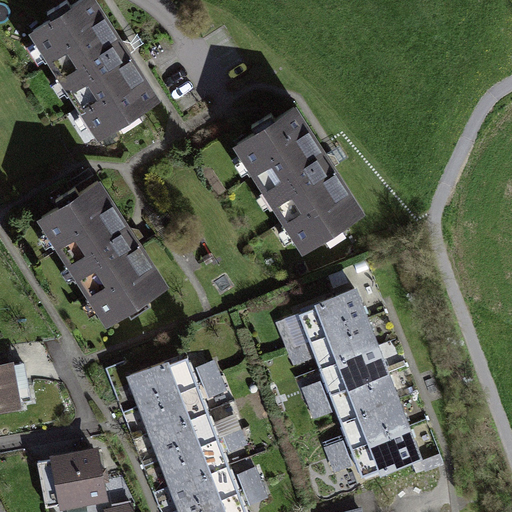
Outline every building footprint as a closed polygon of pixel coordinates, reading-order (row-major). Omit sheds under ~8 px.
[(109,0),(97,0),(38,34),(101,143),(169,103),(109,0)] [(302,100),(238,137),(302,247),(365,211),(302,100)] [(108,168),(38,208),(102,318),(172,277),(108,168)] [(370,291),(305,314),(366,484),(432,461),(426,444),(414,413),(401,375),(395,359),(383,326),(374,302),(370,291)] [(252,511),(200,359),(138,380),(142,393),(150,414),(159,442),(169,471),(177,495),(183,511),(252,511)] [(163,511),(181,511),(128,361),(112,366),(163,511)] [(18,365),(0,367),(0,415),(25,412),(18,365)] [(302,381),(313,413),(335,405),(325,373),(302,381)] [(41,446),(45,504),(57,503),(53,446),(41,446)] [(106,454),(56,461),(63,509),(113,502),(106,454)]
